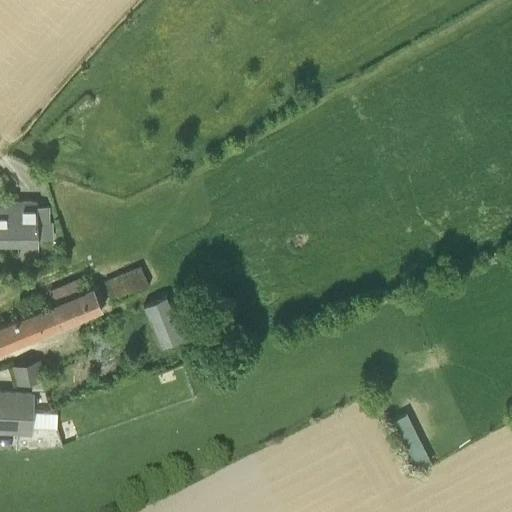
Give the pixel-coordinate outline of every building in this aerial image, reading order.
[(49,204),(36,204),(36,202),(0,201),(0,239),(35,240),(36,238),(52,238),(52,220),(49,220),(49,204)] [(112,300),(148,285),(140,264),(102,279),(112,300)] [(0,347),(55,325),(105,303),(97,284),(46,305),(0,324),(0,347)] [(182,336),(165,294),(142,304),(159,346),(182,336)] [(226,334),(230,345),(245,339),(242,329),(226,334)] [(35,360),(13,361),(15,382),(36,380),(35,360)] [(33,392),(13,391),(0,390),(0,428),(16,430),(15,447),(61,444),(55,424),(56,411),(32,409),(33,392)]
